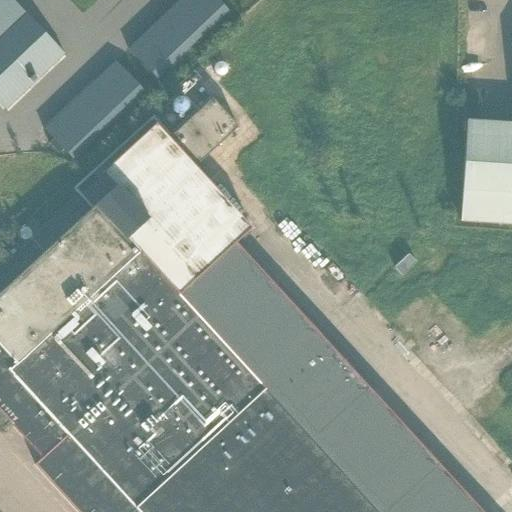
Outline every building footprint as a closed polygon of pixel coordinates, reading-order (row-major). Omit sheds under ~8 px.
[(10,0),(0,0),(0,16),(14,4),(10,0)] [(195,0),(178,0),(177,1),(205,30),(215,21),(195,0)] [(215,0),(195,0),(215,21),(226,11),(215,0)] [(177,1),(167,11),(195,40),(205,30),(177,1)] [(14,4),(0,16),(0,36),(24,14),(14,4)] [(167,11),(157,20),(185,50),(195,40),(167,11)] [(24,14),(0,36),(0,47),(4,52),(33,24),(24,14)] [(157,20),(147,30),(175,59),(185,50),(157,20)] [(33,24),(4,52),(14,62),(43,34),(33,24)] [(147,30),(136,40),(164,69),(175,59),(147,30)] [(43,34),(14,62),(23,72),(53,44),(43,34)] [(136,40),(126,50),(154,79),(164,69),(136,40)] [(53,44),(23,72),(33,83),(63,55),(53,44)] [(4,52),(0,55),(0,74),(14,62),(4,52)] [(14,62),(0,74),(0,94),(23,72),(14,62)] [(113,62),(102,72),(130,102),(141,92),(113,62)] [(23,72),(0,94),(0,106),(4,110),(33,83),(23,72)] [(102,72),(92,82),(120,111),(130,102),(102,72)] [(92,82),(82,92),(110,121),(120,111),(92,82)] [(82,92),(72,101),(100,131),(110,121),(82,92)] [(0,422),(0,423),(5,419),(42,459),(34,466),(76,511),(484,511),(235,245),(251,230),(193,168),(227,136),(237,127),(208,96),(199,105),(164,136),(154,125),(145,134),(102,174),(115,188),(0,293),(0,422)] [(72,101),(62,111),(89,140),(100,131),(72,101)] [(62,111),(51,120),(79,150),(89,140),(62,111)] [(51,120),(41,130),(50,140),(60,150),(69,160),(79,150),(51,120)] [(511,125),(465,122),(459,222),(511,225),(511,125)] [(50,140),(46,144),(55,154),(60,150),(50,140)] [(401,276),(415,263),(407,254),(393,267),(401,276)]
